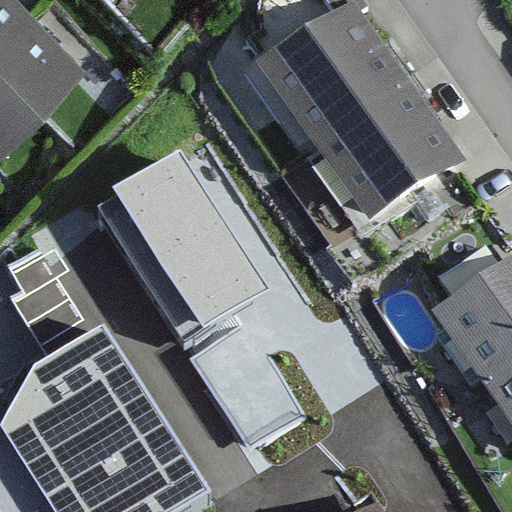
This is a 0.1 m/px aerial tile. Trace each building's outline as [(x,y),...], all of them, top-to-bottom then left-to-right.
[(26,0),(0,0),(0,66),(46,18),(26,0)] [(372,13),(286,75),(346,156),(435,96),(372,13)] [(46,18),(0,66),(0,122),(29,149),(103,71),(46,18)] [(435,96),(346,156),(396,224),(484,168),(435,96)] [(112,256),(13,480),(85,511),(160,511),(232,348),(308,381),(341,305),(185,236),(166,280),(112,256)] [(511,283),(457,326),(507,395),(511,391),(511,283)]
